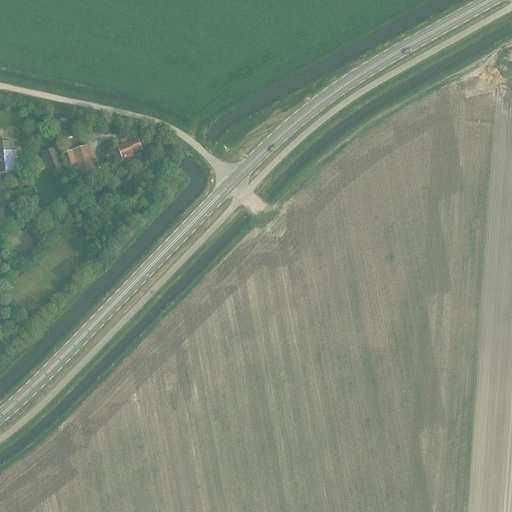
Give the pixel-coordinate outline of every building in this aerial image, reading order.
[(141,151),(137,139),(128,143),(126,139),(120,142),(121,146),(117,147),(123,162),(134,157),(133,154),(141,151)] [(0,173),(15,172),(14,159),(20,159),(19,150),(8,151),(7,142),(0,142),(0,173)] [(82,181),(96,176),(85,146),(72,151),(82,181)] [(52,150),(43,153),(53,177),(62,174),(52,150)] [(43,159),(31,163),(34,171),(46,167),(43,159)]
